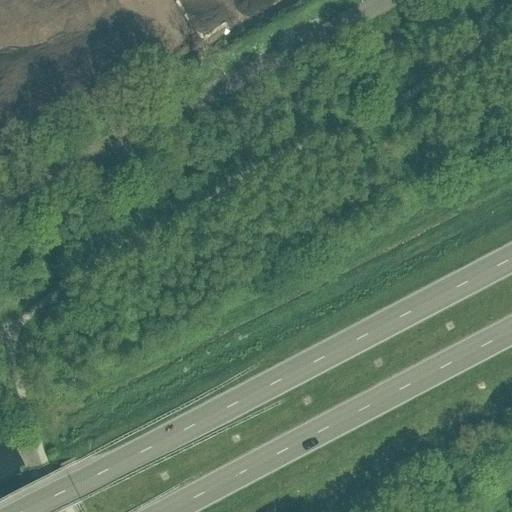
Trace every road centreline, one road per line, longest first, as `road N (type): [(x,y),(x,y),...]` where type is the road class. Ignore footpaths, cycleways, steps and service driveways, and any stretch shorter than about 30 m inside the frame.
road 1 (primary): [(511,259),(26,511)]
road 2 (unclassified): [(0,206),(389,0)]
road 3 (primary): [(168,511),(511,331)]
